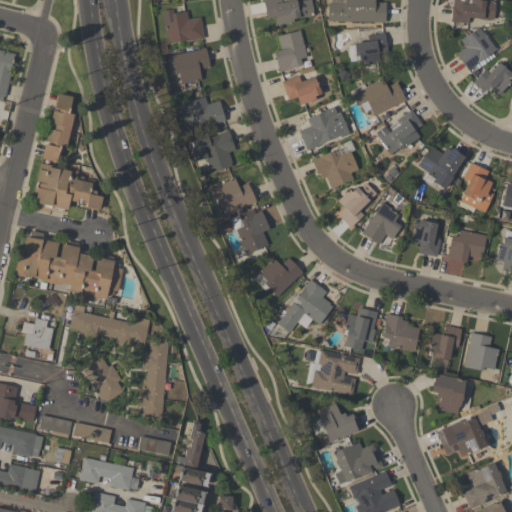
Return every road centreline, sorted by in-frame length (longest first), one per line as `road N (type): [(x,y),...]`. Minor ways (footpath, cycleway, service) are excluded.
road 1 (secondary): [(303,511),(154,162),(113,0)]
road 2 (secondary): [(89,0),(129,170),(274,511)]
road 3 (residential): [(231,0),(276,170),(314,238),(365,275),(511,307)]
road 4 (residential): [(0,228),(46,37)]
road 5 (residential): [(0,363),(59,376),(62,413),(157,433)]
road 6 (residential): [(420,0),(418,42),(430,77),(470,125),(511,143)]
